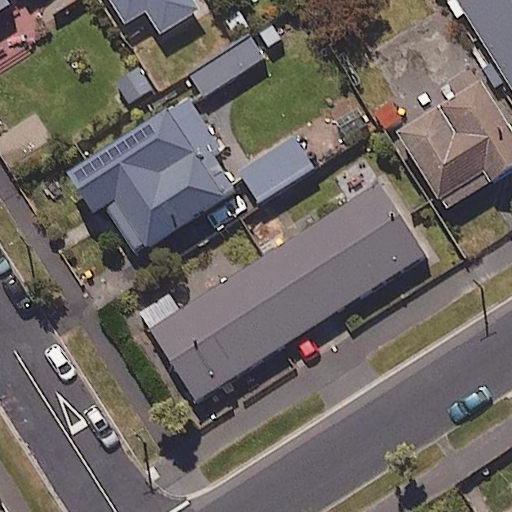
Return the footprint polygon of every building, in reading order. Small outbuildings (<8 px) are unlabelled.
[(0,0),(0,19),(14,11),(7,0),(0,0)] [(200,15),(190,0),(108,0),(127,29),(149,16),(163,38),(200,15)] [(511,0),(458,0),(511,87),(511,0)] [(268,59),(255,37),(193,75),(206,97),(268,59)] [(500,201),(511,194),(511,128),(490,92),(485,94),(474,74),(449,89),(462,110),(407,143),(452,221),(497,195),(500,201)] [(121,211),(149,256),(241,198),(216,158),(224,153),(192,103),(74,177),(103,222),(121,211)] [(315,170),(294,138),(242,173),(263,205),(315,170)] [(426,260),(380,188),(144,338),(190,410),(426,260)]
